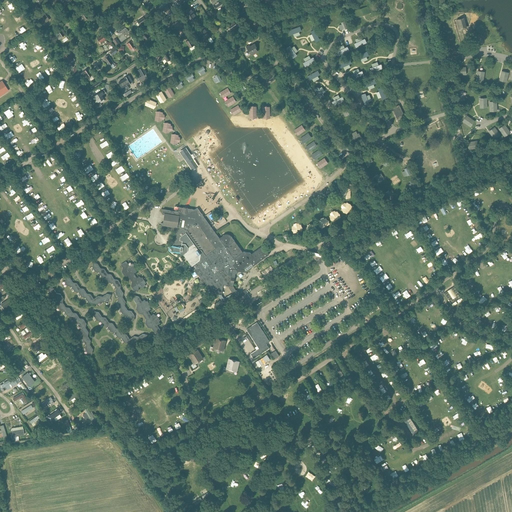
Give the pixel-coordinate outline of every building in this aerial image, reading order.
[(219,0),(212,0),(211,1),(216,8),(222,4),(224,7),(228,5),(224,0),(220,0),(219,0)] [(168,1),(161,6),(166,14),(173,9),(168,1)] [(180,6),(177,7),(179,10),(188,5),(186,2),(183,4),(183,5),(181,6),(180,6)] [(31,9),(34,14),(40,10),(36,5),(31,9)] [(356,18),(370,13),(368,7),(354,12),(356,18)] [(184,12),(190,21),(196,17),(190,8),(184,12)] [(89,17),(85,10),(80,14),(84,20),(89,17)] [(48,17),(43,11),(38,14),(43,21),(48,17)] [(147,21),(143,16),(137,21),(140,26),(147,21)] [(330,16),(319,20),(320,24),(331,20),(330,16)] [(177,31),(183,26),(177,17),(171,22),(177,31)] [(467,28),(464,18),(457,20),(459,26),(460,30),(467,28)] [(234,21),(228,26),(231,31),(238,26),(237,26),(242,23),(239,20),(235,23),(234,21)] [(119,30),(118,31),(120,33),(121,32),(122,33),(123,32),(123,33),(125,31),(126,33),(129,31),(128,30),(124,24),(118,28),(119,30)] [(290,35),(301,31),(300,26),(289,30),(290,35)] [(204,27),(197,32),(204,41),(210,36),(204,27)] [(66,35),(61,28),(56,32),(60,38),(66,35)] [(311,31),(316,42),(320,40),(315,29),(311,31)] [(150,36),(146,31),(141,34),(145,40),(150,36)] [(102,34),(97,38),(100,43),(106,40),(102,34)] [(191,38),(185,42),(189,48),(190,48),(191,51),(196,48),(195,45),(191,38)] [(364,38),(354,43),(356,47),(366,42),(364,38)] [(18,44),(23,51),(28,47),(24,40),(18,44)] [(132,40),(127,44),(130,49),(136,46),(132,40)] [(40,43),(34,47),(36,52),(43,48),(40,43)] [(249,45),(246,47),(251,55),(258,51),(255,48),(256,47),(255,44),(250,47),(249,45)] [(297,55),(290,46),(286,49),(293,58),(297,55)] [(347,46),(336,51),(338,55),(349,50),(347,46)] [(75,57),(70,50),(63,55),(69,64),(75,59),(73,58),(75,57)] [(358,60),(368,56),(367,51),(356,56),(358,60)] [(164,56),(159,59),(160,62),(165,59),(166,61),(168,60),(168,61),(172,59),(171,58),(172,58),(175,56),(173,54),(170,55),(169,52),(164,55),(164,56)] [(109,56),(104,59),(109,66),(114,62),(109,56)] [(313,57),(303,63),(306,67),(316,61),(313,57)] [(340,67),(351,63),(349,59),(339,63),(340,67)] [(381,64),(370,68),(371,72),(382,68),(381,64)] [(143,66),(138,70),(142,76),(139,78),(142,82),(147,79),(148,77),(146,74),(147,73),(143,66)] [(83,71),(80,73),(83,78),(86,75),(87,77),(89,76),(91,74),(92,74),(88,68),(83,71)] [(310,80),(320,75),(318,71),(307,76),(310,80)] [(362,71),(351,75),(353,79),(363,75),(362,71)] [(485,72),(477,71),(476,81),(483,82),(485,72)] [(501,71),(499,81),(507,83),(509,73),(501,71)] [(188,80),(190,79),(191,82),(196,79),(193,72),(186,77),(188,80)] [(218,72),(214,75),(220,85),(224,82),(218,72)] [(123,78),(124,79),(119,82),(122,88),(133,82),(129,75),(123,78)] [(271,83),(275,80),(272,75),(267,78),(271,83)] [(185,77),(175,83),(177,87),(179,86),(187,81),(185,77)] [(101,79),(91,86),(93,89),(103,82),(101,79)] [(365,87),(375,83),(374,79),(363,83),(365,87)] [(2,81),(0,81),(0,95),(8,90),(2,81)] [(317,86),(313,89),(320,99),(324,96),(317,86)] [(169,87),(164,89),(168,96),(173,93),(169,87)] [(378,89),(382,99),(386,98),(382,87),(378,89)] [(106,93),(104,89),(92,96),(96,103),(104,98),(102,95),(106,93)] [(465,100),(463,90),(456,91),(457,101),(465,100)] [(161,92),(156,95),(160,101),(165,98),(161,92)] [(369,104),(365,93),(361,95),(365,106),(369,104)] [(342,97),(332,102),(334,106),(344,101),(342,97)] [(479,98),(480,108),(487,108),(487,98),(479,98)] [(148,100),(146,105),(152,108),(154,103),(148,100)] [(489,102),(490,112),(497,111),(497,101),(489,102)] [(404,116),(399,105),(392,108),(397,119),(404,116)] [(4,112),(7,118),(12,115),(8,109),(4,112)] [(347,109),(337,113),(339,117),(349,113),(347,109)] [(157,112),(155,121),(161,122),(161,119),(164,120),(164,115),(162,114),(162,112),(157,112)] [(474,122),(467,116),(466,118),(465,117),(462,121),(471,127),(474,122)] [(165,123),(163,132),(169,133),(169,131),(172,131),(172,126),(170,126),(170,124),(165,123)] [(505,124),(498,129),(504,137),(511,132),(505,124)] [(302,125),(297,129),(300,133),(305,129),(302,125)] [(495,127),(488,131),(495,140),(501,135),(495,127)] [(308,133),(302,137),(305,141),(311,137),(308,133)] [(172,134),(171,144),(176,144),(177,142),(179,143),(180,138),(178,137),(178,135),(172,134)] [(12,147),(19,142),(16,138),(9,143),(12,147)] [(314,141),(308,145),(310,148),(311,150),(317,145),(314,141)] [(478,148),(477,141),(467,142),(468,149),(478,148)] [(198,166),(186,148),(180,152),(193,170),(198,166)] [(320,149),(313,153),(317,158),(323,153),(320,149)] [(373,167),(367,157),(364,159),(369,169),(373,167)] [(395,163),(386,157),(383,161),(393,167),(395,163)] [(56,158),(49,161),(51,166),(58,164),(56,158)] [(325,158),(319,162),(322,166),(328,162),(325,158)] [(414,173),(406,165),(402,168),(410,176),(414,173)] [(373,175),(379,184),(383,182),(377,172),(373,175)] [(62,183),(68,179),(65,174),(59,178),(62,183)] [(390,179),(394,185),(401,181),(397,175),(390,179)] [(69,189),(70,190),(74,187),(70,182),(64,187),(67,191),(69,189)] [(411,185),(401,190),(403,194),(413,189),(411,185)] [(394,196),(387,187),(384,190),(391,199),(394,196)] [(16,203),(23,199),(20,195),(14,199),(16,203)] [(36,198),(35,197),(31,199),(35,205),(42,200),(39,196),(36,198)] [(82,206),(86,204),(83,199),(76,203),(78,208),(82,206)] [(347,203),(341,210),(346,214),(352,207),(347,203)] [(224,234),(220,237),(197,208),(195,210),(188,208),(183,207),(183,208),(179,207),(178,212),(163,209),(162,214),(164,215),(163,224),(161,223),(160,228),(176,231),(172,251),(181,252),(180,254),(184,255),(190,263),(189,269),(194,270),(200,277),(199,284),(206,285),(211,293),(222,295),(223,285),(228,285),(234,295),(235,294),(238,295),(240,297),(244,295),(241,291),(237,290),(237,291),(236,290),(233,286),(235,274),(239,271),(245,272),(269,255),(263,246),(251,254),(250,253),(244,252),(243,252),(232,236),(231,234),(229,234),(228,233),(226,233),(224,234)] [(33,213),(26,218),(30,223),(36,218),(33,213)] [(337,213),(329,217),(332,222),(340,217),(337,213)] [(49,223),(52,227),(58,223),(55,218),(49,223)] [(326,219),(318,224),(321,229),(329,224),(326,219)] [(315,226),(306,229),(308,235),(317,232),(315,226)] [(127,264),(126,262),(121,265),(123,267),(122,271),(124,273),(135,266),(133,263),(132,264),(130,262),(127,264)] [(135,266),(124,273),(125,276),(129,276),(131,279),(135,276),(134,273),(137,272),(135,270),(137,269),(135,266)] [(135,276),(131,279),(132,281),(131,285),(133,287),(144,280),(142,277),(141,278),(140,276),(137,278),(135,276)] [(146,283),(144,280),(133,287),(134,290),(138,291),(139,287),(143,288),(146,286),(145,284),(146,283)] [(458,284),(444,293),(451,303),(461,296),(456,289),(460,287),(458,284)] [(94,299),(93,303),(97,304),(101,301),(102,297),(98,296),(94,299)] [(135,296),(134,300),(137,305),(136,308),(138,311),(149,303),(147,300),(146,301),(145,300),(142,301),(139,297),(135,296)] [(11,301),(2,307),(6,313),(15,307),(11,301)] [(149,303),(138,311),(139,313),(143,314),(145,316),(149,313),(148,311),(151,309),(150,307),(151,306),(149,303)] [(125,306),(121,305),(120,309),(123,314),(127,315),(128,311),(125,306)] [(21,309),(12,315),(14,318),(15,317),(16,320),(23,315),(22,313),(23,312),(23,311),(21,309)] [(149,313),(145,316),(146,319),(145,323),(147,325),(158,318),(157,315),(155,316),(154,314),(151,315),(149,313)] [(158,318),(147,325),(148,327),(152,328),(155,333),(159,334),(160,330),(157,325),(160,323),(159,321),(160,320),(158,318)] [(270,341),(257,322),(246,329),(258,348),(250,354),(253,359),(269,348),(266,344),(270,341)] [(22,336),(24,339),(33,332),(27,323),(25,325),(29,331),(22,336)] [(111,331),(115,332),(116,328),(113,324),(109,323),(108,327),(111,331)] [(5,330),(0,333),(4,340),(9,337),(5,330)] [(32,345),(39,340),(37,338),(37,337),(36,335),(27,341),(29,343),(30,342),(32,345)] [(226,341),(216,338),(213,348),(223,351),(226,341)] [(12,346),(10,343),(1,348),(3,352),(12,346)] [(86,344),(85,348),(88,353),(92,354),(93,350),(90,345),(86,344)] [(197,350),(189,355),(194,364),(203,359),(197,350)] [(18,366),(23,363),(17,353),(12,356),(18,366)] [(39,361),(47,356),(45,354),(44,355),(42,353),(37,357),(38,359),(39,361)] [(267,355),(256,362),(259,367),(270,360),(267,355)] [(50,359),(43,364),(45,366),(47,368),(54,363),(50,359)] [(239,362),(229,359),(227,369),(236,372),(239,362)] [(59,371),(50,378),(52,381),(58,376),(60,379),(64,377),(59,371)] [(22,378),(20,379),(22,381),(23,380),(29,387),(32,385),(35,383),(29,375),(28,374),(27,373),(21,378),(22,378)] [(14,378),(3,383),(7,390),(17,384),(14,378)] [(70,388),(67,383),(59,388),(60,390),(62,389),(64,392),(70,388)] [(50,394),(49,391),(47,392),(45,390),(38,395),(41,400),(50,394)] [(22,393),(13,398),(14,401),(19,398),(21,397),(25,402),(27,401),(22,393)] [(76,393),(67,399),(68,402),(71,400),(73,402),(76,400),(75,397),(78,395),(76,393)] [(44,406),(54,400),(51,396),(42,403),(44,406)] [(29,406),(22,411),(25,416),(33,411),(29,406)] [(59,409),(48,417),(50,420),(52,423),(56,421),(62,417),(59,414),(61,412),(59,409)] [(86,413),(83,415),(86,421),(87,424),(94,419),(92,416),(87,409),(84,410),(86,413)] [(37,416),(29,422),(31,424),(31,423),(33,426),(39,422),(37,420),(39,418),(37,416)] [(410,418),(407,420),(414,431),(417,429),(410,418)]
